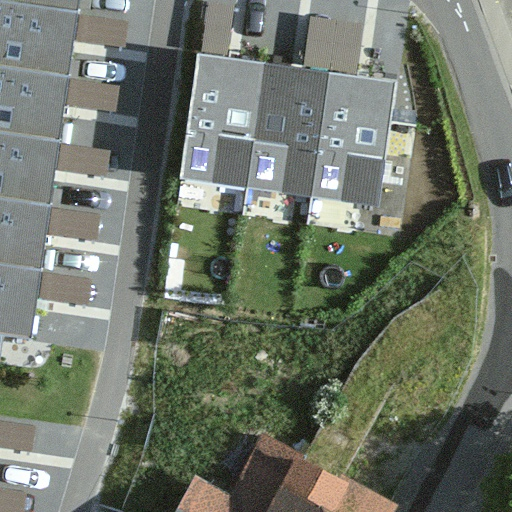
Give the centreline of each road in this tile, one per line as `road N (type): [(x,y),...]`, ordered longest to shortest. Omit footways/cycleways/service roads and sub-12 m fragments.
road 1 (residential): [(448,0),(511,184)]
road 2 (residential): [(511,359),(431,511)]
